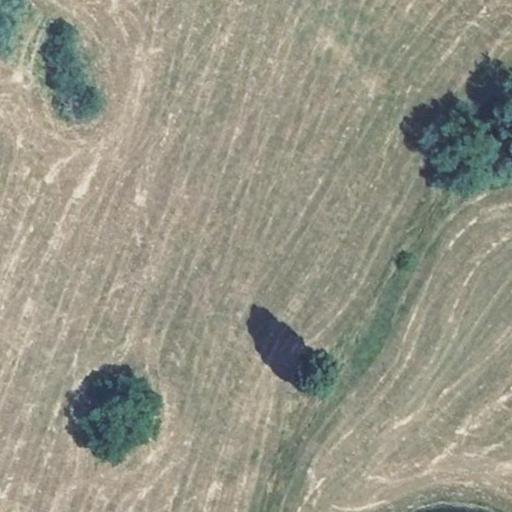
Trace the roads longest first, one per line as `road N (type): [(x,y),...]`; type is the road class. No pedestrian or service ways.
road 1 (track): [(343,511),(511,261)]
road 2 (track): [(359,511),(388,491),(511,449)]
